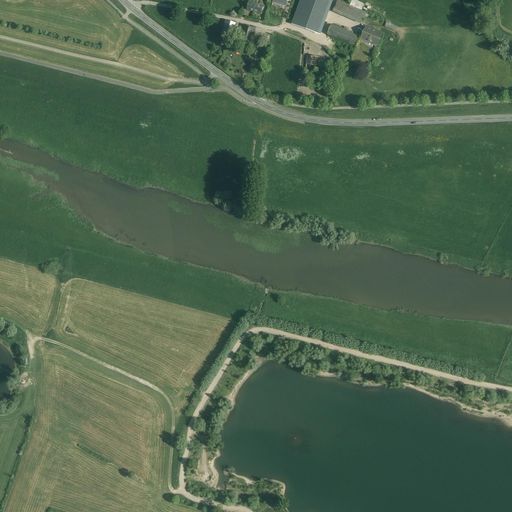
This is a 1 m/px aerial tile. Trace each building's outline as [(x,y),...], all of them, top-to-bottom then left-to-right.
[(362,22),(366,13),(361,11),(350,6),(338,0),(334,9),(362,22)] [(353,0),(352,0),(350,6),(361,11),(363,7),(364,4),(353,0)] [(256,4),(249,2),(247,9),(254,11),(256,4)] [(263,6),(256,4),(254,11),(261,13),(263,6)] [(236,24),(226,21),(221,35),(226,37),(231,38),(236,24)] [(386,22),(385,27),(396,32),(398,27),(386,22)] [(255,29),(243,25),(237,44),(251,48),(255,29)] [(324,41),(353,54),(360,38),(330,25),(324,41)] [(382,34),(367,27),(362,39),(376,46),(382,34)] [(307,56),(305,76),(318,77),(320,57),(307,56)]
